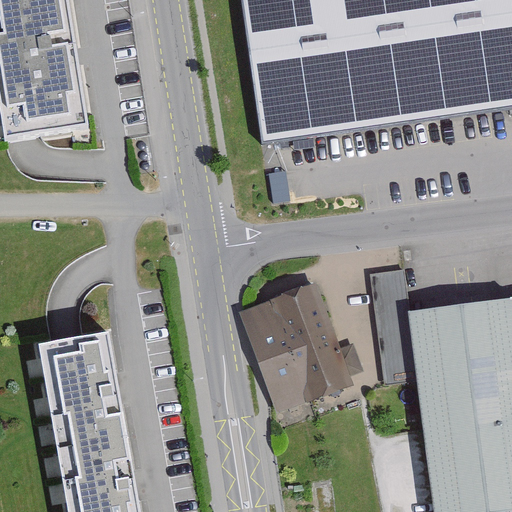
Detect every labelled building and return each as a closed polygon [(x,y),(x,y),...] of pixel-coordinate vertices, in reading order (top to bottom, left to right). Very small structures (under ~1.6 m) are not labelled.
[(89,128),(68,0),(0,0),(0,108),(5,142),(89,128)] [(511,108),(511,0),(241,0),(262,145),(511,108)] [(415,382),(400,274),(369,279),(385,387),(415,382)] [(356,387),(319,288),(245,315),(282,415),(356,387)] [(511,511),(511,302),(412,317),(439,511),(511,511)] [(138,511),(109,338),(33,350),(60,511),(138,511)]
